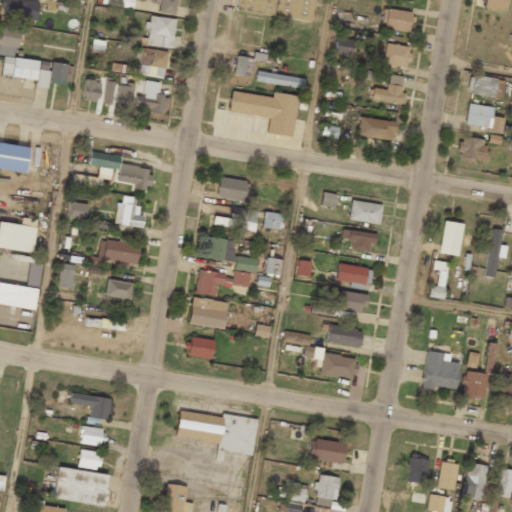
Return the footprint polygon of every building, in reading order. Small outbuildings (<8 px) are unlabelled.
[(2,0),(0,11),(0,14),(35,21),(38,3),(24,0),(2,0)] [(132,9),(133,0),(101,0),(101,2),(132,9)] [(149,0),(149,2),(157,3),(156,13),(172,15),(174,0),(149,0)] [(235,0),(234,10),(309,22),(312,0),(235,0)] [(483,0),(483,7),(505,10),(505,0),(483,0)] [(381,30),(409,31),(410,11),(382,9),(381,30)] [(145,46),(171,48),(174,18),(148,16),(145,46)] [(0,54),(11,56),(11,48),(17,48),(19,29),(0,26),(0,54)] [(352,39),(334,37),(332,54),(350,56),(352,39)] [(407,67),(409,46),(384,43),(382,64),(407,67)] [(165,51),(140,49),(138,75),(163,77),(165,51)] [(248,77),(251,58),(235,55),(232,74),(248,77)] [(37,60),(2,57),(0,76),(35,79),(37,60)] [(67,65),(39,60),(34,86),(47,88),(48,83),(64,85),(67,65)] [(254,83),(302,87),(303,77),(255,72),(254,83)] [(404,94),(398,93),(401,76),(388,74),(385,90),(371,87),(369,100),(402,105),(404,94)] [(503,79),(468,75),(466,94),(501,98),(503,79)] [(81,99),(96,102),(100,82),(84,79),(81,99)] [(111,104),(113,82),(104,81),(102,103),(111,104)] [(158,82),(143,81),(141,96),(134,96),(133,111),(164,113),(166,96),(157,95),(158,82)] [(129,107),(133,86),(118,83),(114,104),(129,107)] [(271,97),(229,91),(226,112),(267,117),(265,134),(291,137),(296,96),(271,93),(271,97)] [(489,128),(488,132),(501,134),(503,118),(491,116),(492,107),(466,104),(464,124),(489,128)] [(393,121),(358,118),(356,137),(392,140),(393,121)] [(319,136),(335,139),(337,127),(321,124),(319,136)] [(486,161),(487,149),(481,148),(482,139),(458,137),(456,158),(486,161)] [(0,169),(25,172),(28,146),(0,142),(0,169)] [(72,174),(70,187),(99,190),(100,179),(108,180),(111,154),(94,152),(92,165),(97,166),(96,177),(72,174)] [(132,184),(132,189),(146,191),(150,169),(118,163),(115,181),(132,184)] [(215,197),(243,202),(246,181),(218,177),(215,197)] [(114,225),(141,227),(142,216),(137,215),(138,206),(134,205),(135,197),(117,195),(114,225)] [(346,219),(377,225),(380,205),(350,200),(346,219)] [(64,217),(83,220),(86,204),(66,201),(64,217)] [(256,210),(230,207),(229,218),(213,216),(212,226),(253,231),(256,210)] [(280,213),(262,212),(261,228),(279,229),(280,213)] [(0,248),(32,253),(36,220),(20,218),(19,224),(0,222),(0,248)] [(111,229),(111,222),(91,221),(91,228),(111,229)] [(457,256),(461,224),(442,221),(437,253),(457,256)] [(495,257),(503,258),(504,245),(499,245),(500,230),(489,228),(484,277),(493,278),(495,257)] [(375,234),(341,229),(339,238),(350,240),(349,249),(367,252),(368,244),(373,244),(375,234)] [(234,241),(205,236),(202,257),(231,262),(234,241)] [(96,257),(89,256),(86,273),(99,274),(101,259),(135,263),(138,244),(99,239),(96,257)] [(233,271),(255,272),(255,258),(234,257),(233,271)] [(295,275),(307,276),(309,261),(297,260),(295,275)] [(25,285),(38,286),(40,263),(27,262),(25,285)] [(56,287),(71,288),(72,264),(57,263),(56,287)] [(370,269),(336,263),(334,280),(368,285),(370,269)] [(194,293),(214,296),(215,283),(247,288),(249,273),(233,270),(232,275),(197,270),(194,293)] [(103,296),(129,301),(132,283),(106,278),(103,296)] [(36,287),(0,282),(0,304),(33,308),(36,287)] [(426,296),(442,299),(443,287),(428,285),(426,296)] [(187,322),(221,329),(226,303),(191,297),(187,322)] [(252,335),(266,338),(268,327),(254,324),(252,335)] [(358,346),(360,328),(326,325),(324,343),(358,346)] [(280,343),(307,345),(308,334),(281,331),(280,343)] [(212,339),(187,337),(185,356),(210,359),(212,339)] [(492,374),(493,343),(484,343),(482,373),(492,374)] [(353,378),(355,357),(321,354),(322,348),(302,346),(301,357),(319,359),(318,375),(353,378)] [(448,354),(424,351),(419,389),(431,390),(431,386),(454,389),(457,363),(447,362),(448,354)] [(474,368),(476,353),(466,351),(464,366),(474,368)] [(500,373),(498,395),(511,396),(511,369),(509,369),(508,374),(500,373)] [(458,397),(480,401),(484,375),(462,371),(458,397)] [(86,423),(97,425),(98,419),(105,420),(108,399),(69,392),(67,403),(89,406),(86,423)] [(101,446),(105,430),(81,426),(78,441),(101,446)] [(307,461),(342,463),(343,442),(308,440),(307,461)] [(76,466),(98,469),(100,453),(78,450),(76,466)] [(424,483),(426,456),(407,455),(405,482),(424,483)] [(435,488),(453,490),(456,462),(438,460),(435,488)] [(460,496),(479,500),(486,466),(466,462),(460,496)] [(106,474),(56,467),(51,498),(102,506),(106,474)] [(493,496),(509,497),(511,470),(496,468),(493,496)] [(333,500),(337,478),(316,474),(313,496),(333,500)] [(305,483),(289,481),(287,500),(303,502),(305,483)] [(151,511),(180,511),(181,511),(188,511),(190,503),(183,502),(185,487),(165,484),(161,506),(153,505),(151,511)] [(425,510),(442,511),(447,511),(449,497),(427,495),(425,510)] [(238,511),(239,503),(227,502),(226,511),(238,511)] [(298,511),(300,504),(284,502),(283,511),(298,511)]
